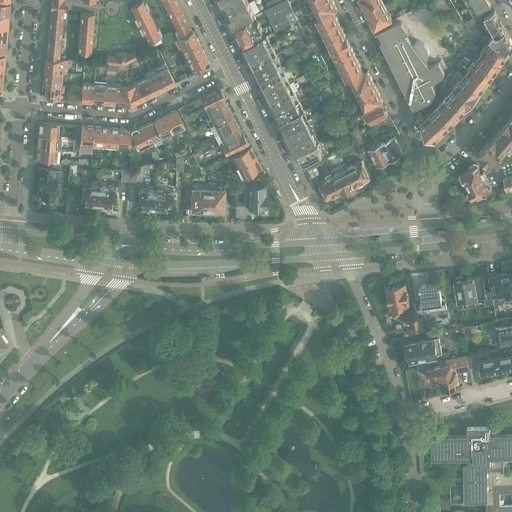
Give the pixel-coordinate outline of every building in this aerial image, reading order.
[(51,0),(51,5),(50,10),(51,11),(46,58),(59,59),(64,12),(65,6),(65,0),(51,0)] [(162,0),(180,36),(192,30),(176,0),(162,0)] [(221,0),(235,25),(237,24),(251,17),(254,16),(247,1),(247,0),(221,0)] [(294,10),(292,8),(288,0),(285,0),(269,8),(266,10),(271,22),(287,14),(294,10)] [(269,8),(285,0),(273,0),(267,3),(269,8)] [(313,0),(317,8),(333,0),(332,0),(313,0)] [(333,0),(317,8),(320,13),(318,14),(320,19),(334,12),(338,10),(333,0)] [(359,0),(364,9),(380,0),(379,0),(359,0)] [(364,9),(369,19),(385,11),(380,0),(364,9)] [(489,0),(482,0),(470,7),(474,14),(477,12),(479,15),(464,23),(467,28),(471,35),(478,26),(475,22),(481,19),(481,17),(487,14),(484,8),(492,4),(489,0)] [(0,14),(8,15),(8,14),(9,13),(10,3),(0,1),(0,14)] [(131,6),(149,43),(161,37),(142,1),(131,6)] [(292,8),(294,10),(297,17),(300,15),(298,10),(302,9),(300,4),(292,8)] [(485,16),(495,32),(497,36),(506,30),(495,10),(485,16)] [(385,11),(369,19),(375,30),(392,21),(391,16),(389,18),(385,11)] [(320,24),(323,30),(339,22),(334,12),(320,19),(315,21),(318,25),(320,24)] [(78,53),(91,54),(94,14),(81,13),(78,53)] [(0,26),(7,27),(7,26),(8,25),(8,22),(7,21),(8,15),(0,14),(0,26)] [(287,14),(271,22),(276,31),(292,24),(287,14)] [(237,24),(235,25),(240,36),(261,26),(259,21),(254,24),(251,17),(237,24)] [(339,22),(323,30),(328,40),(344,33),(339,22)] [(383,42),(381,43),(381,42),(381,43),(414,110),(415,109),(414,109),(416,108),(431,101),(432,100),(433,99),(436,92),(432,83),(443,77),(444,76),(445,75),(445,74),(445,73),(439,62),(430,67),(426,61),(428,59),(429,56),(429,54),(429,51),(428,48),(427,45),(424,44),(422,42),(419,42),(416,42),(415,42),(413,43),(412,43),(406,34),(409,33),(402,23),(402,22),(400,22),(399,22),(398,22),(378,32),(379,32),(383,42)] [(240,36),(245,46),(262,38),(259,32),(263,30),(261,26),(240,36)] [(192,30),(180,36),(176,38),(182,50),(199,42),(193,30),(192,31),(192,30)] [(493,40),(509,53),(511,48),(511,41),(510,37),(508,35),(506,30),(497,36),(495,32),(491,38),(493,40)] [(329,47),(331,51),(349,42),(347,38),(346,38),(344,33),(328,40),(331,46),(329,47)] [(262,38),(245,46),(250,56),(272,45),(268,35),(262,38)] [(308,39),(312,48),(316,46),(311,37),(308,39)] [(486,45),(484,49),(503,62),(505,59),(509,53),(493,40),(489,47),(486,45)] [(199,42),(182,50),(188,61),(204,53),(199,42)] [(349,42),(331,51),(333,55),(335,54),(338,60),(354,52),(351,47),(352,46),(349,42)] [(272,45),(250,56),(255,65),(277,54),(272,45)] [(159,48),(148,54),(150,58),(161,52),(159,48)] [(483,54),(479,59),(496,72),(500,66),(502,62),(503,62),(484,49),(481,52),(483,54)] [(119,64),(123,65),(127,63),(138,57),(134,50),(127,53),(123,53),(118,54),(115,55),(115,56),(107,55),(106,63),(119,64)] [(359,63),(354,52),(338,60),(343,70),(359,63)] [(204,53),(188,61),(194,74),(209,66),(210,64),(204,53)] [(140,63),(150,58),(148,54),(138,59),(140,63)] [(255,65),(259,74),(282,63),(277,54),(255,65)] [(166,59),(169,66),(175,63),(172,56),(166,59)] [(45,58),(44,71),(63,72),(64,60),(59,59),(46,58),(45,58)] [(470,66),(488,82),(489,81),(492,78),(496,72),(479,59),(475,65),(473,63),(470,66)] [(155,69),(165,88),(175,83),(165,63),(161,65),(161,66),(155,69)] [(282,63),(259,74),(264,83),(286,72),(288,71),(285,65),(283,66),(282,63)] [(364,73),(359,63),(343,70),(346,77),(344,78),(346,82),(350,80),(364,73)] [(466,77),(482,90),(487,84),(488,82),(470,66),(468,70),(470,72),(466,77)] [(323,69),(327,78),(331,76),(327,67),(323,69)] [(145,74),(146,76),(155,93),(165,88),(155,69),(145,74)] [(43,83),(62,85),(63,72),(44,71),(43,83)] [(355,83),(357,89),(373,81),(368,71),(364,73),(350,80),(352,84),(355,83)] [(291,82),(286,72),(264,83),(269,93),(291,82)] [(136,82),(144,98),(155,93),(146,76),(136,82)] [(482,90),(466,77),(462,82),(460,80),(457,83),(475,98),(482,90)] [(134,85),(127,86),(130,103),(131,103),(134,103),(144,98),(136,82),(136,81),(133,82),(134,85)] [(357,89),(362,99),(378,91),(373,81),(357,89)] [(81,101),(93,102),(95,83),(83,82),(81,101)] [(291,82),(269,93),(273,102),(295,91),(291,82)] [(62,85),(43,83),(42,95),(44,98),(60,99),(62,85)] [(95,83),(93,102),(104,103),(106,84),(95,83)] [(452,94),(467,108),(473,101),(475,99),(475,98),(457,83),(454,86),(456,89),(452,94)] [(117,85),(106,84),(104,103),(116,104),(117,85)] [(117,84),(117,85),(116,104),(127,105),(130,104),(130,103),(127,86),(120,87),(121,84),(117,84)] [(204,104),(206,107),(223,99),(225,98),(223,93),(223,92),(222,89),(221,88),(220,87),(197,99),(201,106),(204,104)] [(295,91),(273,102),(278,111),(300,100),(295,91)] [(378,91),(362,99),(366,105),(363,106),(366,111),(383,102),(378,91)] [(445,97),(442,100),(460,115),(462,113),(467,108),(452,94),(447,99),(445,97)] [(206,107),(210,116),(228,108),(228,107),(228,105),(227,103),(225,103),(223,99),(206,107)] [(300,100),(278,111),(282,121),(303,110),(304,109),(300,100)] [(437,110),(452,124),(457,119),(459,116),(460,115),(442,100),(439,103),(441,105),(437,110)] [(381,125),(384,130),(395,125),(390,115),(388,115),(386,110),(387,109),(385,105),(383,105),(383,104),(363,114),(366,121),(370,120),(371,124),(373,123),(375,128),(381,125)] [(178,108),(183,119),(189,116),(185,109),(183,106),(178,108)] [(210,116),(215,125),(232,116),(231,113),(231,111),(230,109),(228,108),(210,116)] [(165,115),(173,132),(185,126),(176,109),(165,115)] [(282,121),(287,130),(308,120),(303,110),(282,121)] [(430,113),(427,115),(443,133),(443,132),(446,130),(452,124),(437,110),(432,115),(430,113)] [(173,132),(165,115),(154,121),(162,138),(173,132)] [(443,133),(427,115),(424,118),(426,121),(421,124),(429,140),(436,139),(443,133)] [(232,116),(215,125),(219,134),(237,125),(236,124),(237,123),(236,121),(234,120),(232,116)] [(287,130),(292,140),(313,130),(308,120),(287,130)] [(40,134),(61,136),(62,123),(40,121),(39,123),(41,124),(40,127),(39,128),(39,132),(40,133),(40,134)] [(150,144),(152,152),(157,150),(154,142),(160,138),(152,121),(142,126),(150,144)] [(511,126),(507,123),(506,123),(500,131),(511,142),(511,126)] [(351,126),(354,132),(360,130),(357,124),(351,126)] [(80,145),(80,151),(92,152),(93,146),(94,126),(82,125),(81,138),(80,145)] [(223,143),(241,134),(239,130),(240,129),(239,127),(237,126),(237,125),(219,134),(215,136),(219,145),(222,144),(223,143)] [(94,126),(93,146),(105,147),(107,127),(94,126)] [(136,127),(131,129),(137,143),(135,144),(138,150),(140,149),(146,146),(149,152),(152,152),(150,144),(142,126),(138,128),(136,127)] [(105,147),(117,148),(119,128),(107,127),(105,147)] [(119,128),(117,148),(130,149),(131,129),(119,128)] [(313,130),(292,140),(298,151),(318,141),(313,130)] [(382,143),(390,160),(391,160),(393,160),(396,159),(396,158),(404,154),(395,137),(400,135),(397,130),(393,133),(391,130),(383,135),(382,138),(384,142),(382,143)] [(359,144),(360,145),(363,143),(362,138),(358,131),(354,133),(359,144)] [(499,132),(492,139),(504,151),(507,154),(511,148),(511,142),(500,131),(499,132)] [(241,134),(223,143),(222,144),(227,154),(248,144),(248,143),(248,141),(247,138),(245,138),(243,133),(241,134)] [(39,147),(60,149),(61,136),(40,134),(40,136),(38,137),(38,141),(39,142),(39,147)] [(504,151),(492,139),(478,154),(481,157),(487,161),(490,159),(492,160),(496,156),(500,163),(511,159),(511,158),(510,157),(509,158),(503,153),(504,151)] [(306,167),(306,168),(325,158),(320,148),(321,147),(319,143),(299,153),(304,164),(306,167)] [(390,160),(382,143),(368,150),(377,167),(384,163),(386,164),(389,162),(389,161),(390,160)] [(364,152),(359,144),(354,146),(359,154),(364,152)] [(60,149),(39,147),(38,148),(37,149),(37,153),(38,154),(38,156),(36,157),(36,159),(59,161),(60,149)] [(231,157),(236,167),(256,157),(251,147),(231,157)] [(203,162),(200,155),(199,153),(193,154),(198,164),(203,162)] [(176,170),(183,170),(184,157),(170,161),(170,163),(176,163),(176,169),(176,170)] [(256,157),(236,167),(242,178),(262,168),(256,157)] [(511,159),(500,163),(495,164),(496,172),(498,182),(505,181),(506,184),(505,185),(506,187),(507,188),(508,189),(510,189),(511,191),(511,190),(511,159)] [(347,167),(357,185),(358,185),(360,186),(363,184),(364,182),(371,178),(362,160),(347,167)] [(39,191),(40,191),(39,197),(43,198),(43,200),(45,203),(49,203),(51,201),(52,198),(56,199),(57,193),(61,194),(62,183),(59,183),(60,163),(52,162),(52,168),(42,167),(42,176),(40,176),(39,191)] [(496,172),(495,164),(489,167),(490,169),(484,171),(481,172),(478,164),(475,163),(471,165),(470,168),(471,169),(461,174),(461,175),(460,175),(459,177),(462,181),(464,182),(466,187),(496,172)] [(357,185),(347,167),(346,164),(331,171),(332,173),(333,175),(342,193),(343,192),(345,193),(349,191),(349,190),(357,186),(357,185)] [(314,184),(314,185),(315,184),(318,182),(315,177),(317,176),(316,175),(319,173),(315,165),(307,170),(307,171),(310,176),(314,184)] [(121,180),(129,180),(130,169),(123,169),(122,179),(121,179),(121,180)] [(130,169),(129,180),(136,181),(137,170),(130,169)] [(499,185),(498,182),(496,172),(466,187),(468,191),(467,193),(470,198),(472,198),(473,198),(483,193),(484,196),(487,197),(490,195),(491,193),(489,188),(492,187),(492,186),(499,185)] [(342,193),(333,175),(332,173),(326,176),(327,178),(319,182),(323,189),(322,189),(324,193),(324,192),(328,200),(335,196),(337,197),(340,195),(341,193),(342,193)] [(84,206),(97,207),(99,184),(82,183),(81,197),(80,197),(80,198),(84,199),(84,203),(84,206)] [(99,184),(97,207),(110,208),(110,205),(111,205),(111,201),(115,201),(115,200),(116,186),(99,184)] [(155,188),(154,211),(167,212),(167,208),(168,208),(168,204),(172,205),(172,204),(171,204),(172,189),(165,189),(166,184),(156,184),(156,188),(155,188)] [(199,213),(208,213),(209,186),(200,186),(200,184),(194,184),(193,198),(192,198),(192,202),(193,203),(193,210),(199,210),(199,213)] [(209,186),(208,213),(217,214),(217,210),(224,211),(224,203),(225,203),(225,199),(224,199),(224,185),(218,185),(218,186),(209,186)] [(253,211),(255,213),(260,213),(262,211),(261,208),(265,208),(265,206),(267,205),(267,200),(265,199),(265,185),(247,185),(247,198),(250,198),(250,208),(253,208),(253,211)] [(141,210),(154,211),(155,188),(138,187),(137,202),(137,203),(141,203),(141,207),(141,210)] [(496,272),(490,273),(495,299),(511,295),(511,269),(507,270),(507,273),(497,274),(496,272)] [(460,302),(461,308),(475,305),(475,300),(484,298),(486,306),(494,304),(492,292),(486,293),(483,276),(463,279),(462,277),(456,278),(456,281),(455,281),(457,293),(454,293),(456,300),(458,299),(459,303),(460,302)] [(439,283),(419,285),(420,289),(420,291),(422,307),(429,306),(430,312),(447,310),(446,304),(442,304),(440,289),(441,289),(440,286),(439,283)] [(387,287),(391,309),(410,306),(406,284),(387,287)] [(423,317),(418,318),(420,334),(424,333),(426,332),(423,317)] [(405,332),(405,337),(420,334),(417,320),(412,321),(414,330),(405,332)] [(482,323),(483,331),(495,329),(494,321),(482,323)] [(495,329),(498,348),(511,346),(510,340),(511,340),(511,325),(511,324),(507,325),(507,326),(499,328),(495,329)] [(426,332),(424,333),(425,338),(420,339),(420,340),(404,343),(405,351),(405,352),(409,351),(409,355),(409,357),(409,358),(410,360),(438,356),(437,354),(443,353),(440,337),(444,336),(444,340),(460,337),(459,333),(462,333),(461,326),(456,327),(442,330),(426,332)] [(497,357),(500,370),(511,367),(511,347),(504,349),(505,356),(497,357)] [(467,356),(470,370),(478,367),(475,354),(467,356)] [(470,370),(467,356),(446,360),(447,365),(427,368),(429,378),(435,377),(439,383),(446,384),(447,390),(456,389),(455,382),(458,381),(457,372),(469,370),(470,370)] [(500,370),(497,357),(480,361),(482,373),(500,370)] [(468,436),(433,437),(433,444),(433,447),(433,449),(433,458),(433,459),(434,460),(434,461),(435,462),(436,462),(436,463),(437,463),(438,463),(439,463),(440,463),(440,462),(441,462),(442,461),(442,460),(443,459),(443,458),(468,458),(468,464),(465,465),(465,485),(465,491),(464,491),(463,491),(463,492),(462,492),(461,493),(461,494),(461,495),(461,496),(461,497),(461,498),(462,498),(462,499),(463,499),(464,500),(465,500),(466,500),(476,500),(480,500),(486,500),(486,511),(511,511),(511,472),(506,473),(506,457),(511,456),(511,435),(490,436),(490,426),(468,426),(468,436)]
